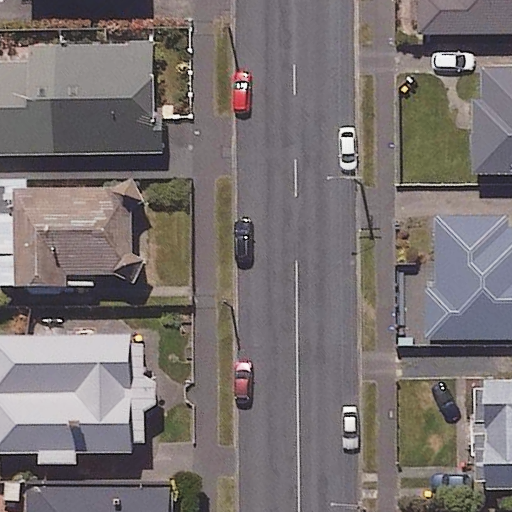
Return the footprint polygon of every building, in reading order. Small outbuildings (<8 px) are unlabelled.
[(511,0),(419,0),(420,27),(511,26),(511,0)] [(0,163),(173,159),(172,129),(163,130),(161,45),(36,48),(37,65),(0,66),(0,163)] [(511,60),(483,60),(483,90),(475,90),(474,165),(511,165),(511,60)] [(96,273),(126,273),(125,251),(139,251),(138,200),(124,200),(123,178),(31,181),(30,172),(0,172),(0,281),(97,279),(96,273)] [(511,214),(439,215),(439,274),(406,274),(406,334),(511,333),(511,214)] [(0,444),(39,443),(39,458),(79,456),(79,441),(146,438),(144,406),(161,406),(160,366),(142,366),(141,335),(128,336),(127,322),(0,328),(0,444)] [(511,370),(477,371),(478,480),(511,479),(511,370)] [(173,511),(173,476),(30,478),(30,511),(173,511)]
